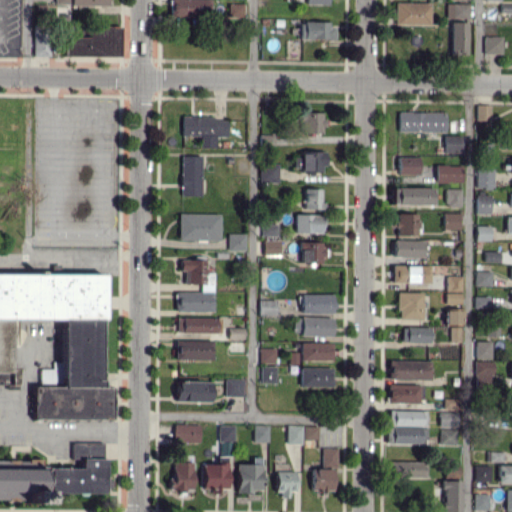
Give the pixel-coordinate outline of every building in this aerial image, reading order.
[(208,0),(169,0),(169,16),(208,17),(208,0)] [(429,2),(394,3),(394,24),(429,24),(429,2)] [(245,3),(227,3),(227,17),(245,18),(245,3)] [(467,3),(445,3),(444,17),(467,18),(467,3)] [(511,3),(499,3),(499,13),(511,13),(511,3)] [(298,39),(334,38),(334,21),(298,22),(298,39)] [(466,22),(449,21),(449,54),(465,54),(466,22)] [(88,37),(63,36),(63,54),(118,55),(119,27),(88,26),(88,37)] [(501,36),(482,35),(481,53),(501,53),(501,36)] [(489,104),(475,104),(475,120),(489,119),(489,104)] [(444,131),(444,112),(397,111),(396,131),(444,131)] [(321,112),(299,112),(299,133),(322,132),(321,112)] [(226,136),(226,117),(181,116),(180,135),(226,136)] [(462,151),(463,135),(442,134),(442,150),(462,151)] [(323,170),(323,151),(299,150),(299,157),(291,157),(291,170),(323,170)] [(200,196),(200,155),(180,155),(179,195),(200,196)] [(417,174),(418,156),(397,156),(396,174),(417,174)] [(259,183),(278,183),(277,163),(258,164),(259,183)] [(461,181),(461,164),(434,164),(434,181),(461,181)] [(492,168),(474,168),(474,187),(492,188),(492,168)] [(433,205),(433,188),(390,187),(390,204),(433,205)] [(301,208),(321,208),(321,188),(301,188),(301,208)] [(460,206),(460,188),(444,188),(444,206),(460,206)] [(489,194),(474,194),(474,214),(489,213),(489,194)] [(459,213),(442,212),(441,228),(458,229),(459,213)] [(219,214),(178,213),(177,239),(218,240),(219,214)] [(293,232),(320,232),(320,214),(294,213),(293,232)] [(394,235),(417,234),(416,213),(394,213),(394,235)] [(276,224),(260,223),(260,235),(276,236),(276,224)] [(474,240),(488,240),(489,226),(474,225),(474,240)] [(244,233),(226,233),(226,250),(244,250),(244,233)] [(278,255),(278,239),(260,240),(261,256),(278,255)] [(422,239),(392,239),(392,257),(422,257),(422,239)] [(321,263),(322,241),(298,241),(298,262),(321,263)] [(211,311),(212,272),(203,272),(203,259),(179,259),(178,270),(183,270),(183,283),(200,284),(200,292),(175,291),(174,311),(211,311)] [(428,282),(427,264),(390,265),(391,283),(428,282)] [(490,286),(490,271),(474,270),(473,285),(490,286)] [(102,274),(0,272),(0,384),(16,384),(16,365),(10,365),(11,319),(60,319),(60,361),(51,361),(51,369),(39,368),(39,385),(31,385),(31,418),(109,419),(110,387),(97,386),(98,319),(101,319),(102,274)] [(460,291),(460,276),(444,276),(445,291),(460,291)] [(422,292),(396,291),(396,319),(421,319),(422,292)] [(460,292),(443,292),(443,303),(460,303),(460,292)] [(331,313),(331,293),(299,294),(299,313),(331,313)] [(472,308),(489,308),(489,296),(473,296),(472,308)] [(275,315),(275,299),(257,300),(257,315),(275,315)] [(443,326),(448,326),(448,342),(459,342),(460,309),(444,308),(443,326)] [(216,318),(175,317),(175,332),(215,333),(216,318)] [(331,335),(331,317),(292,317),(292,334),(331,335)] [(242,339),(243,327),(227,326),(227,338),(242,339)] [(427,342),(428,326),(400,326),(400,341),(427,342)] [(174,359),(210,359),(210,340),(174,340),(174,359)] [(474,358),(490,358),(490,341),(474,340),(474,358)] [(298,359),(331,360),(331,342),(299,341),(298,359)] [(258,363),(274,362),(274,347),(258,348),(258,363)] [(387,379),(430,380),(430,360),(387,360),(387,379)] [(491,360),(473,360),(473,386),(491,385),(491,360)] [(276,365),(260,366),(260,382),(276,382),(276,365)] [(331,367),(298,366),(298,386),(330,387),(331,367)] [(242,378),(224,378),(223,396),(242,396),(242,378)] [(211,381),(175,380),(174,400),(210,401),(211,381)] [(420,404),(420,384),(386,383),(386,403),(420,404)] [(442,408),(458,409),(458,398),(442,398),(442,408)] [(425,426),(425,411),(387,410),(387,425),(425,426)] [(456,427),(456,411),(437,411),(437,426),(456,427)] [(172,424),(172,442),(199,441),(199,423),(172,424)] [(233,441),(232,424),(216,425),(217,441),(233,441)] [(266,441),(267,425),(252,424),(251,441),(266,441)] [(317,425),(285,425),(284,443),(301,443),(301,439),(316,439),(317,425)] [(425,427),(387,427),(387,443),(425,444),(425,427)] [(103,493),(102,441),(70,442),(70,459),(79,459),(79,468),(48,468),(48,493),(103,493)] [(336,467),(336,447),(321,447),(320,467),(336,467)] [(502,451),(486,451),(485,461),(502,461),(502,451)] [(39,460),(0,459),(0,499),(26,500),(25,503),(38,503),(39,460)] [(192,461),(172,461),(171,478),(168,478),(167,490),(191,491),(192,461)] [(388,461),(388,478),(425,477),(425,461),(388,461)] [(226,491),(226,463),(200,463),(201,487),(211,487),(211,491),(226,491)] [(496,482),(511,482),(511,464),(497,464),(496,482)] [(489,481),(488,465),(472,465),(472,481),(489,481)] [(309,491),(331,492),(332,468),(310,468),(309,491)] [(275,495),(293,494),(293,471),(275,471),(275,495)] [(459,511),(461,481),(434,480),(433,506),(442,507),(441,511),(457,511),(459,511)] [(503,511),(511,511),(511,488),(504,489),(503,511)] [(487,493),(473,493),(472,509),(487,510),(487,493)]
